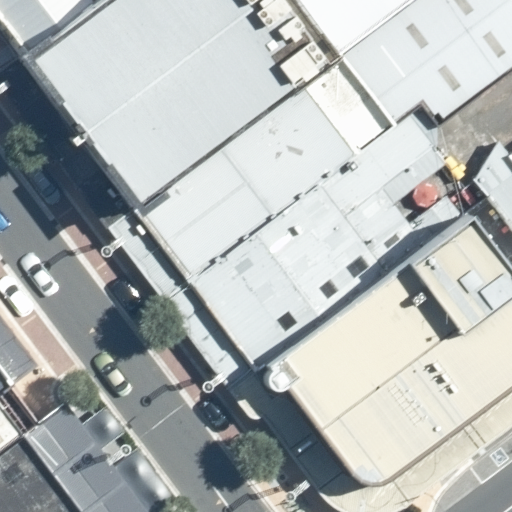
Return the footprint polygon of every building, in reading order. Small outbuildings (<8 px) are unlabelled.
[(51,0),(0,38),(0,39),(118,197),(310,53),(270,0),(51,0)] [(0,0),(0,38),(51,0),(0,0)] [(511,0),(270,0),(310,53),(366,128),(511,18),(511,0)] [(118,197),(240,359),(396,242),(345,174),(381,147),(366,128),(310,53),(118,197)] [(511,103),(472,133),(511,186),(511,103)] [(511,344),(511,302),(441,208),(396,242),(240,359),(331,480),(511,344)]
